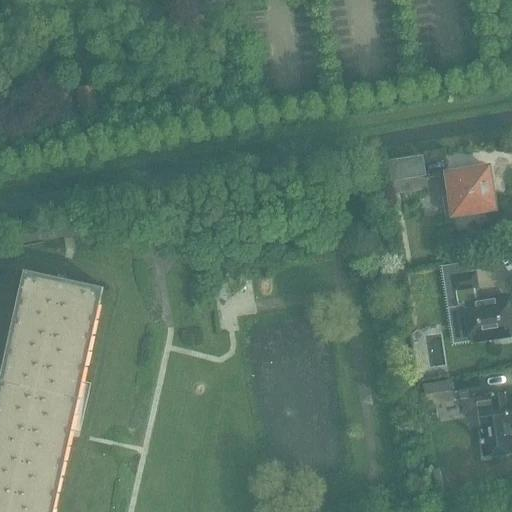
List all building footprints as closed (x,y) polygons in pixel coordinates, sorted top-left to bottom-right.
[(76,87),(80,116),(99,113),(94,85),(76,87)] [(390,181),(392,181),(426,175),(422,155),(387,161),(390,181)] [(448,173),(452,195),(444,196),(447,214),(494,207),(492,193),(488,167),(448,173)] [(478,302),(475,289),(478,288),(476,273),(472,274),(472,267),(450,271),(454,291),(463,289),(472,340),(477,339),(480,341),(486,340),(488,337),(511,333),(511,327),(507,297),(478,302)] [(0,511),(54,511),(104,287),(25,269),(0,381),(0,511)] [(480,435),(482,447),(485,447),(487,457),(511,452),(511,442),(509,424),(511,423),(511,394),(507,395),(506,392),(494,394),(494,392),(483,394),(481,379),(424,389),(426,405),(456,401),(477,397),(483,435),(480,435)] [(434,408),(426,409),(428,419),(436,417),(434,408)]
